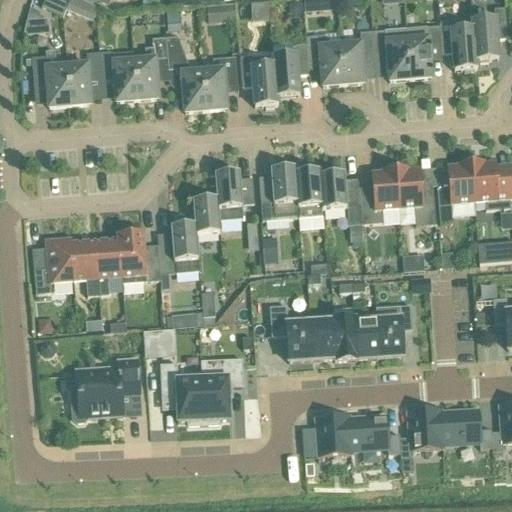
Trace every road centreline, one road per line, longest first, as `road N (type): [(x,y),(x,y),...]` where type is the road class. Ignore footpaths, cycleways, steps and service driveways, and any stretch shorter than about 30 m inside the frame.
road 1 (residential): [(511,386),(309,399),(291,407),(273,461),(250,467),(29,474),(12,211)]
road 2 (residential): [(189,143),(135,204),(12,211)]
road 3 (residential): [(189,143),(171,133),(8,144)]
road 4 (residential): [(322,131),(189,143)]
